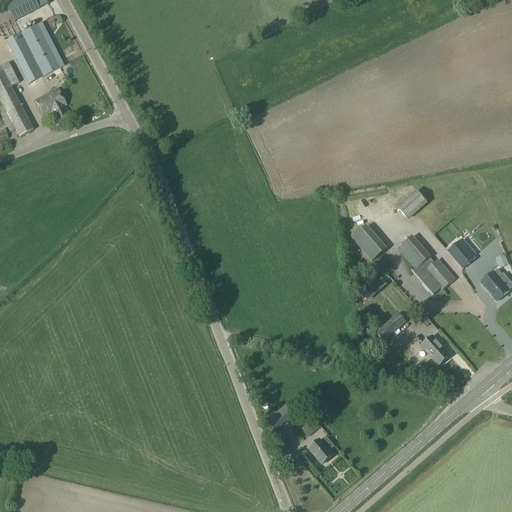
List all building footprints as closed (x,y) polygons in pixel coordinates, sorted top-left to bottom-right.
[(39,10),(33,0),(20,0),(6,8),(14,23),(39,10)] [(62,23),(59,17),(53,20),(55,26),(62,23)] [(35,28),(6,42),(28,86),(57,71),(51,59),(54,58),(53,57),(55,56),(48,42),(43,44),(35,28)] [(8,63),(0,67),(0,103),(2,107),(15,132),(19,140),(33,133),(10,88),(19,84),(8,63)] [(57,91),(35,102),(43,118),(50,115),(55,125),(69,118),(64,108),(65,107),(57,91)] [(4,130),(0,131),(0,143),(8,140),(4,130)] [(398,209),(407,220),(427,203),(417,192),(398,209)] [(415,221),(418,227),(425,223),(422,218),(415,221)] [(366,228),(352,240),(372,263),(385,251),(366,228)] [(412,238),(398,250),(416,271),(413,273),(432,295),(433,296),(441,289),(441,290),(442,291),(455,281),(438,261),(434,264),(430,259),(412,238)] [(462,240),(448,252),(462,269),(474,259),(472,257),(474,255),(462,240)] [(506,256),(496,260),(501,270),(510,266),(506,256)] [(493,274),(481,284),(497,302),(509,292),(504,286),(508,282),(503,275),(502,277),(497,271),(493,274)] [(379,275),(360,292),(369,303),(388,286),(379,275)] [(391,320),(375,334),(383,343),(399,329),(391,320)] [(433,337),(421,348),(427,354),(424,357),(427,359),(430,357),(439,367),(450,357),(433,337)] [(294,402),(293,400),(274,416),(282,426),(284,425),(301,410),(294,402)] [(313,421),(301,430),(308,438),(320,429),(313,421)] [(319,441),(308,451),(321,466),(332,457),(333,456),(329,452),(334,449),(326,439),(321,443),(319,441)]
